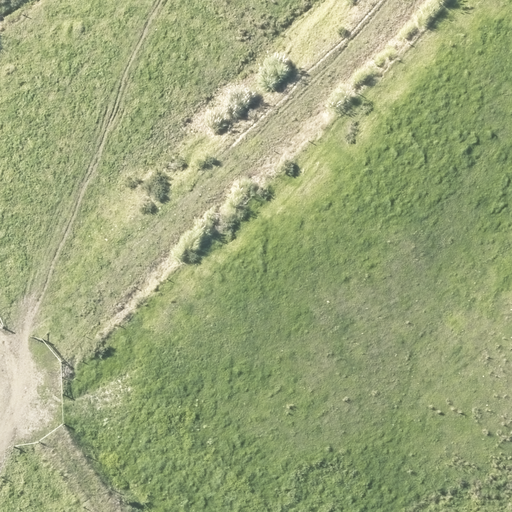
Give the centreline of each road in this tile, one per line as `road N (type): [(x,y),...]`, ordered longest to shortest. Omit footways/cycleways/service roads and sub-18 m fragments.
road 1 (track): [(9,413),(127,285),(329,114),(403,0)]
road 2 (track): [(9,413),(102,511)]
